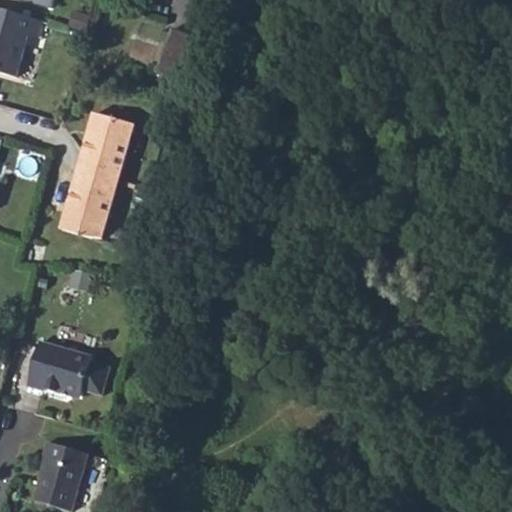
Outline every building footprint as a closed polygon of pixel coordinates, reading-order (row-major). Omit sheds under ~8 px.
[(39,23),(0,11),(0,75),(15,80),(26,37),(35,40),(39,23)] [(72,13),(68,27),(83,31),(87,16),(72,13)] [(173,21),(167,39),(190,48),(197,29),(173,21)] [(167,39),(155,74),(178,81),(190,48),(167,39)] [(135,128),(95,117),(77,177),(118,188),(135,128)] [(118,188),(77,177),(62,233),(90,241),(102,242),(118,188)] [(39,344),(27,388),(43,393),(43,391),(58,395),(60,392),(80,398),(82,392),(101,397),(109,369),(90,364),(91,358),(39,344)] [(72,511),(89,455),(48,444),(43,461),(46,462),(35,502),(68,511),(72,511)]
